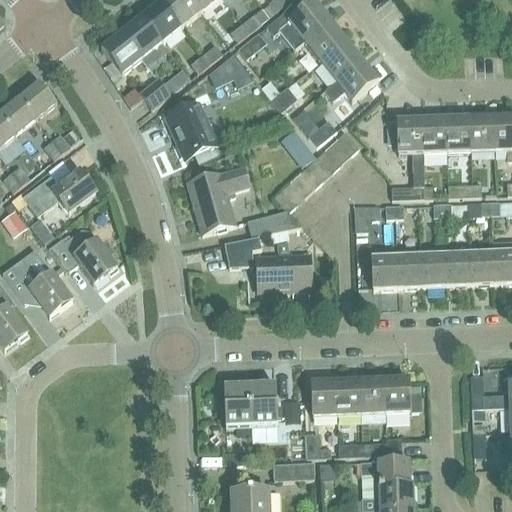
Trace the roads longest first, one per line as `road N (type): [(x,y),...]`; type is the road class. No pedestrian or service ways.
road 1 (residential): [(172,351),(163,258),(132,165),(41,30)]
road 2 (residential): [(24,511),(25,406),(50,371),(172,351)]
road 3 (residential): [(172,351),(441,341)]
road 4 (residential): [(511,94),(425,91),(397,68),(347,0)]
road 5 (residential): [(441,341),(448,511)]
road 6 (residential): [(180,511),(172,351)]
